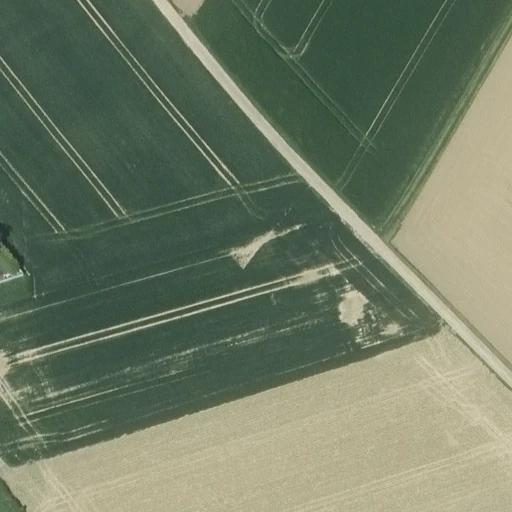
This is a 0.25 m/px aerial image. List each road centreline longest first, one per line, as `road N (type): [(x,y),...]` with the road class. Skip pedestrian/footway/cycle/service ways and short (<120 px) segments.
road 1 (track): [(158,0),(280,158),(511,392)]
road 2 (track): [(511,47),(378,258)]
